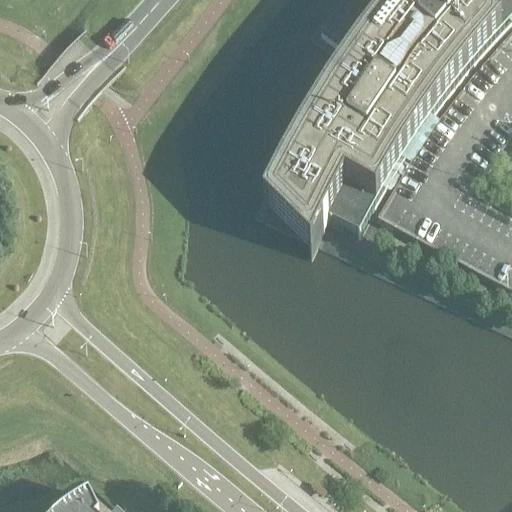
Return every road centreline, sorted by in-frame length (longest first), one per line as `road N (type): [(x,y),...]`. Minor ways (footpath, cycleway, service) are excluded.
road 1 (unclassified): [(300,511),(56,295)]
road 2 (unclassified): [(27,330),(243,511)]
road 3 (secondary): [(56,295),(72,253),(75,207),(62,164),(36,126)]
road 4 (secondary): [(36,126),(158,0)]
